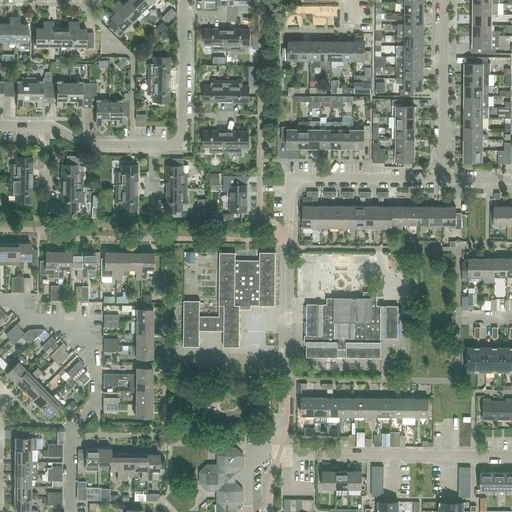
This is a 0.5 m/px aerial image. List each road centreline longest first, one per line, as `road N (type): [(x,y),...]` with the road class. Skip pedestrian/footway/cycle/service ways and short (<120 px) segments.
road 1 (residential): [(69,511),(69,429),(94,401),(95,350),(63,321),(30,321),(0,299)]
road 2 (residential): [(511,456),(279,452)]
road 3 (residential): [(288,224),(289,178),(442,179)]
road 4 (residential): [(442,179),(448,0)]
